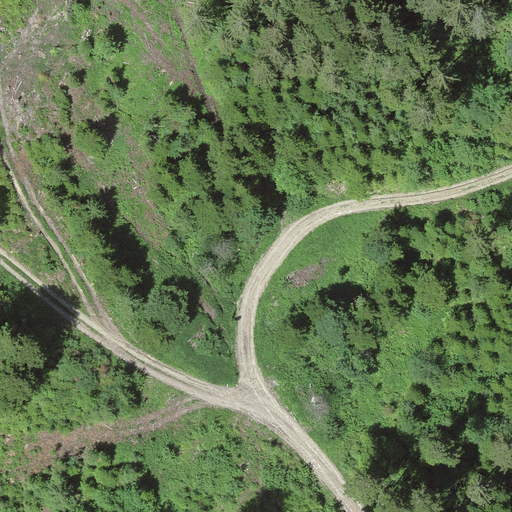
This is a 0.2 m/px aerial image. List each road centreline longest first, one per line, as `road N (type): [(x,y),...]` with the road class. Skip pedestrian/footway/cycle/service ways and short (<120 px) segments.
road 1 (track): [(359,511),(261,404),(242,343),(257,285),(277,247),(327,213),(389,197),(441,195),(511,173)]
road 2 (track): [(261,404),(148,365),(0,243)]
